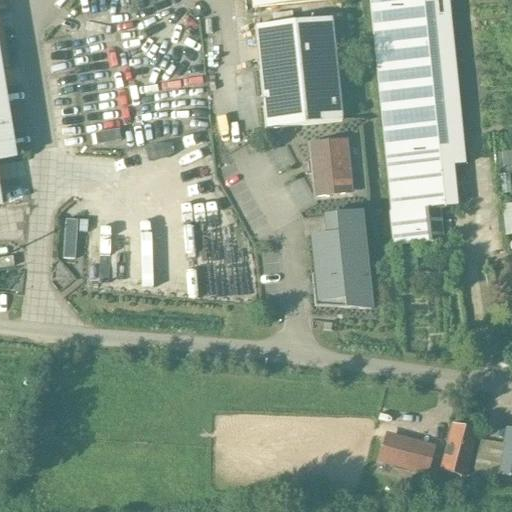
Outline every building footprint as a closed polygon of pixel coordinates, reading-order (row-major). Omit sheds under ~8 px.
[(377,0),(399,212),(390,214),(394,248),(396,248),(399,247),(411,246),(418,245),(432,244),(444,242),(440,209),(458,206),(454,167),(466,166),(448,0),(377,0)] [(255,28),(266,131),(343,123),(332,20),(255,28)] [(0,159),(12,157),(0,81),(0,66),(6,66),(1,34),(0,34),(0,159)] [(108,139),(110,149),(134,145),(132,135),(108,139)] [(176,141),(185,179),(209,173),(200,136),(176,141)] [(351,194),(345,142),(310,146),(316,198),(351,194)] [(511,152),(497,154),(499,176),(511,175),(511,173),(511,172),(511,152)] [(511,205),(501,207),(504,236),(511,235),(511,205)] [(366,270),(360,213),(324,217),(326,236),(311,238),(315,276),(366,270)] [(77,222),(66,221),(63,259),(74,260),(77,222)] [(165,267),(168,239),(120,234),(117,257),(119,257),(117,283),(180,290),(182,269),(165,267)] [(366,270),(315,276),(311,276),(314,307),(371,311),(366,270)] [(476,431),(453,424),(440,472),(463,478),(476,431)] [(511,478),(511,428),(505,428),(502,445),(496,476),(511,478)] [(427,476),(435,445),(384,432),(376,463),(427,476)]
